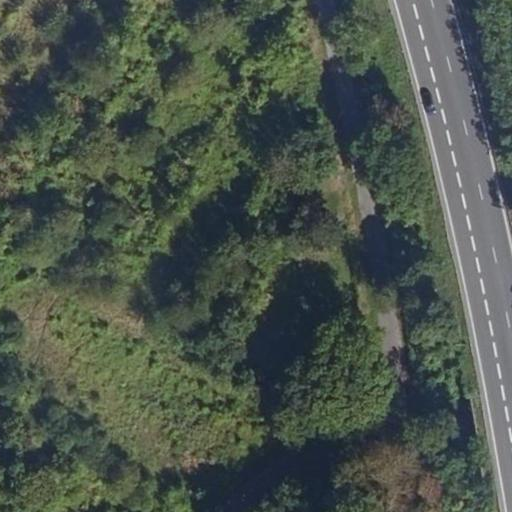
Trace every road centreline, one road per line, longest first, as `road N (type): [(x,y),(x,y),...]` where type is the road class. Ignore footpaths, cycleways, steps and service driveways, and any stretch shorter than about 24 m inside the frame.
road 1 (unclassified): [(407,431),(354,144),(317,0)]
road 2 (motorway): [(422,0),(511,379)]
road 3 (unclassified): [(228,511),(301,459),(407,431)]
